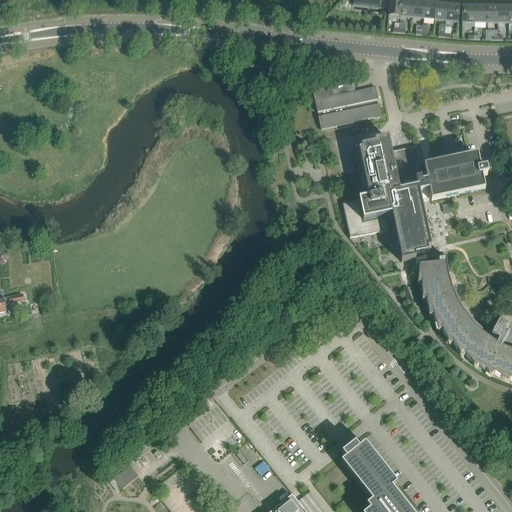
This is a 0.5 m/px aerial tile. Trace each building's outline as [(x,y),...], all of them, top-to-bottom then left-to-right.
[(353,0),(353,5),(360,6),(363,6),(375,8),(379,8),(380,0),(353,0)] [(402,1),(395,0),(390,0),(388,18),(401,20),(401,17),(400,17),(402,1)] [(413,2),(402,1),(400,17),(401,17),(412,18),(413,2)] [(423,19),(425,3),(413,2),(412,18),(423,19)] [(434,21),(436,4),(425,3),(423,19),(434,21)] [(446,22),(447,5),(436,4),(434,21),(446,22)] [(458,23),(459,7),(447,5),(446,22),(458,23)] [(474,7),(462,7),(462,27),(475,27),(475,24),(474,24),(474,7)] [(485,24),(486,7),(474,7),(474,24),(475,24),(485,24)] [(497,7),(486,7),(485,24),(497,24),(497,7)] [(508,24),(508,8),(497,7),(497,24),(508,24)] [(331,86),(312,90),(315,102),(321,130),(348,124),(362,121),(370,119),(381,117),(379,105),(378,101),(375,89),(356,93),(334,98),(331,86)] [(388,139),(370,143),(371,145),(361,148),(362,152),(359,153),(369,199),(354,202),(342,205),(350,239),(389,230),(387,220),(387,218),(392,217),(402,262),(415,259),(415,257),(429,254),(428,249),(431,248),(420,201),(430,198),(431,202),(485,191),(482,177),(487,176),(486,169),(480,170),(477,156),(424,167),(426,178),(423,178),(417,148),(403,151),(401,154),(392,156),(388,139)] [(511,336),(511,329),(508,327),(508,326),(499,321),(491,335),(499,339),(496,344),(493,342),(482,334),(473,325),(464,314),(457,303),(452,290),(448,278),(446,264),(446,258),(446,254),(426,256),(426,255),(415,257),(415,259),(415,261),(441,259),(441,264),(419,266),(418,277),(421,277),(422,283),(422,294),(424,293),(426,300),(428,310),(430,309),(433,315),(436,325),(438,324),(442,330),(446,340),(448,338),(452,343),(458,352),(460,350),(464,355),(471,363),(473,361),(478,365),(486,373),(487,370),(493,373),(502,380),(503,377),(509,380),(511,381),(511,351),(505,349),(501,347),(504,342),(510,345),(510,344),(508,343),(511,336)] [(0,312),(6,312),(5,305),(24,301),(23,295),(3,299),(2,291),(0,291),(0,312)] [(22,307),(14,309),(15,316),(23,314),(22,307)] [(304,511),(297,503),(292,496),(272,511),(410,511),(392,489),(397,485),(365,445),(359,450),(355,445),(352,447),(348,450),(346,452),(345,453),(342,455),(345,460),(341,463),(372,502),(366,506),(370,511),(368,511),(304,511)] [(122,489),(137,475),(128,465),(112,480),(122,489)]
